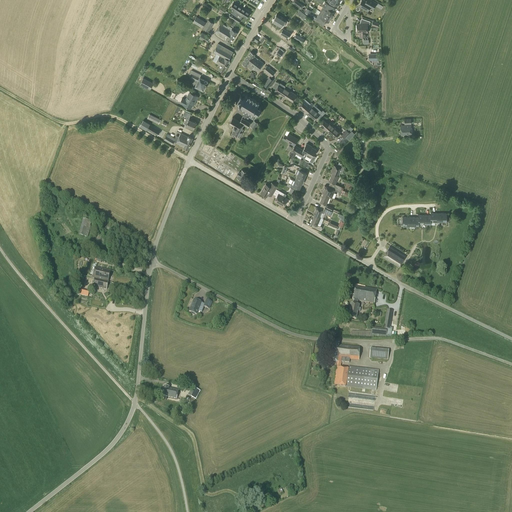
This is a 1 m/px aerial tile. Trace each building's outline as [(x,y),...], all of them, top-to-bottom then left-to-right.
[(304,10),(302,8),(303,6),(295,0),(293,0),(292,2),(304,11),(306,8),(305,8),(304,10)] [(370,0),(369,3),(363,0),(362,0),(361,0),(360,2),(360,3),(359,6),(368,11),(370,8),(373,9),(376,3),(370,0)] [(238,13),(242,7),(234,2),(230,8),(238,13)] [(320,11),(332,18),(335,13),(330,10),(332,6),(325,2),(320,11)] [(242,7),(238,13),(246,19),(250,13),(242,7)] [(303,20),(306,16),(299,10),(296,14),(303,20)] [(329,23),(332,18),(320,11),(315,20),(321,25),(324,20),(329,23)] [(288,38),(293,30),(286,26),(287,25),(284,23),(286,20),(277,14),(272,22),(283,28),(280,34),(288,38)] [(208,32),(214,23),(208,20),(205,24),(204,24),(205,23),(204,22),(203,23),(199,19),(200,17),(198,16),(194,23),(203,29),(208,32)] [(366,37),(366,32),(368,32),(367,25),(369,25),(370,22),(363,19),(362,23),(361,24),(357,24),(357,32),(360,32),(360,37),(366,37)] [(227,27),(221,23),(214,34),(230,44),(237,32),(232,29),(232,28),(228,25),(227,27)] [(206,42),(209,37),(202,33),(199,38),(206,42)] [(302,43),(304,39),(296,34),(293,40),(300,45),(301,43),(302,43)] [(224,72),(230,60),(229,60),(233,52),(218,44),(209,59),(220,65),(218,69),(224,72)] [(281,57),(284,52),(279,48),(275,53),(281,57)] [(251,63),(255,57),(254,56),(254,55),(250,52),(242,63),(246,67),(247,66),(247,67),(250,62),(251,63)] [(250,62),(247,67),(252,70),(253,68),(257,71),(263,63),(255,57),(251,63),(250,62)] [(272,77),(275,72),(267,66),(263,70),(272,77)] [(203,91),(208,82),(200,78),(201,75),(191,70),(189,75),(192,76),(191,78),(198,82),(195,87),(203,91)] [(149,90),(153,83),(143,78),(139,84),(149,90)] [(267,88),(273,81),(269,78),(263,85),(267,88)] [(285,96),(290,87),(288,86),(286,88),(285,87),(283,89),(278,86),(279,84),(276,82),(272,87),(276,89),(274,91),(281,96),(282,94),(285,96)] [(290,87),(285,96),(293,101),(297,95),(290,91),(292,88),(290,87)] [(196,100),(198,97),(190,92),(186,99),(182,97),(179,103),(191,109),(195,100),(196,100)] [(249,116),(254,119),(257,114),(259,114),(261,111),(260,108),(257,106),(259,103),(246,95),(244,98),(241,96),(237,102),(240,104),(238,107),(245,111),(244,113),(249,116)] [(314,105),(312,102),(309,105),(308,106),(303,102),(298,107),(304,113),(306,111),(307,113),(314,105)] [(317,107),(314,105),(307,113),(315,120),(320,115),(315,110),(317,107)] [(248,119),(249,116),(244,113),(239,121),(232,117),(229,122),(233,125),(232,126),(234,128),(231,133),(236,136),(236,135),(239,137),(243,129),(241,128),(243,124),(248,127),(250,123),(244,119),(245,117),(248,119)] [(159,124),(161,120),(150,114),(147,119),(159,124)] [(193,129),(196,123),(186,118),(184,123),(186,125),(186,126),(193,129)] [(328,131),(332,126),(334,124),(331,121),(328,125),(324,120),(319,125),(325,131),(326,129),(328,131)] [(160,131),(143,121),(139,127),(146,131),(147,129),(157,136),(160,131)] [(257,131),(260,125),(254,121),(250,127),(253,128),(257,131)] [(401,136),(412,135),(411,125),(401,126),(401,136)] [(332,126),(328,131),(336,138),(340,133),(332,126)] [(349,130),(347,128),(341,135),(345,138),(352,130),(351,128),(349,130)] [(190,136),(182,132),(179,138),(176,136),(175,138),(167,134),(164,140),(172,145),(174,141),(177,142),(189,148),(194,137),(190,135),(190,136)] [(298,139),(289,134),(288,135),(285,134),(282,139),(285,140),(294,145),(298,139)] [(299,148),(296,154),(304,159),(307,155),(311,147),(312,147),(306,144),(303,150),(299,148)] [(296,154),(299,148),(295,145),(289,155),(294,158),(296,154)] [(316,150),(311,147),(307,155),(312,158),(316,150)] [(332,174),(337,176),(340,168),(334,165),(331,171),(332,172),(332,174)] [(242,181),(246,173),(242,170),(241,173),(240,172),(238,175),(239,176),(238,178),(242,181)] [(297,175),(304,179),(306,173),(299,170),(297,175)] [(333,183),(337,176),(332,174),(328,181),(333,183)] [(303,181),(304,179),(297,175),(295,180),(295,181),(301,184),(302,184),(303,184),(304,181),(303,181)] [(295,181),(295,180),(293,180),(291,185),(290,188),(295,190),(297,187),(299,189),(301,184),(295,181)] [(271,195),(272,196),(273,194),(276,189),(278,186),(271,182),(269,186),(266,185),(261,193),(267,197),(268,194),(269,194),(271,195)] [(322,195),(329,198),(330,197),(328,196),(331,189),(325,186),(322,193),(323,193),(322,195)] [(284,193),(276,189),(273,194),(277,197),(274,201),(284,207),(288,199),(282,196),(284,193)] [(326,205),(329,198),(322,195),(319,202),(324,204),(326,205)] [(319,217),(322,209),(315,206),(312,213),(314,213),(314,215),(319,217)] [(442,222),(442,225),(446,225),(446,222),(447,222),(447,213),(431,213),(431,215),(431,222),(442,222)] [(320,218),(319,217),(314,215),(310,223),(314,224),(313,227),(320,230),(322,227),(317,225),(320,218)] [(418,224),(430,225),(431,222),(431,215),(419,215),(418,217),(418,224)] [(403,226),(410,226),(410,228),(415,229),(415,226),(418,226),(418,224),(418,217),(403,217),(403,226)] [(88,237),(90,229),(88,228),(90,220),(83,219),(79,235),(88,237)] [(114,232),(116,227),(108,224),(106,229),(114,232)] [(405,255),(389,246),(383,257),(398,267),(405,255)] [(107,289),(111,271),(95,267),(93,278),(95,279),(93,286),(107,289)] [(374,303),(377,290),(355,286),(352,299),(374,303)] [(204,304),(202,303),(194,299),(189,311),(191,312),(191,313),(191,315),(193,315),(195,315),(195,314),(197,314),(198,311),(202,312),(204,307),(209,309),(212,302),(206,300),(204,304)] [(356,319),(359,305),(351,304),(348,318),(356,319)] [(389,329),(392,312),(387,311),(384,329),(372,327),(372,332),(352,332),(352,337),(371,337),(371,336),(386,337),(387,329),(389,329)] [(358,360),(360,347),(339,345),(339,343),(331,342),(329,361),(337,362),(334,385),(376,390),(378,370),(349,367),(349,369),(341,368),(341,362),(349,363),(350,359),(358,360)] [(177,399),(178,390),(169,388),(164,387),(162,396),(167,397),(177,399)] [(195,389),(191,397),(196,399),(200,391),(195,389)] [(347,408),(373,411),(375,395),(350,392),(349,391),(347,408)]
